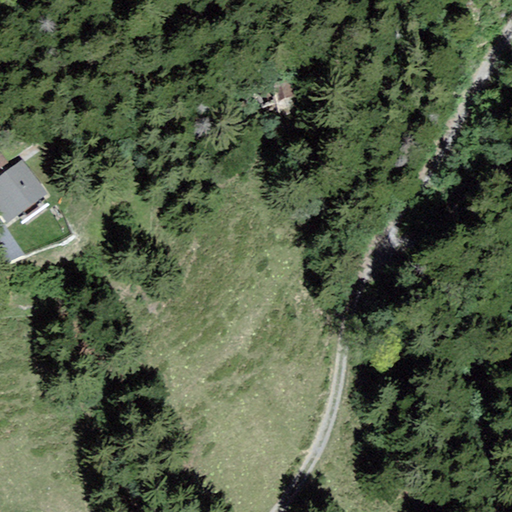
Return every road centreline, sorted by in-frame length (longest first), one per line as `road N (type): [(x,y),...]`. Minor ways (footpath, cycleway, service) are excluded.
road 1 (track): [(385,245),(346,315),(322,444),(277,511)]
road 2 (track): [(511,33),(385,245)]
road 3 (track): [(385,245),(439,215),(511,153)]
